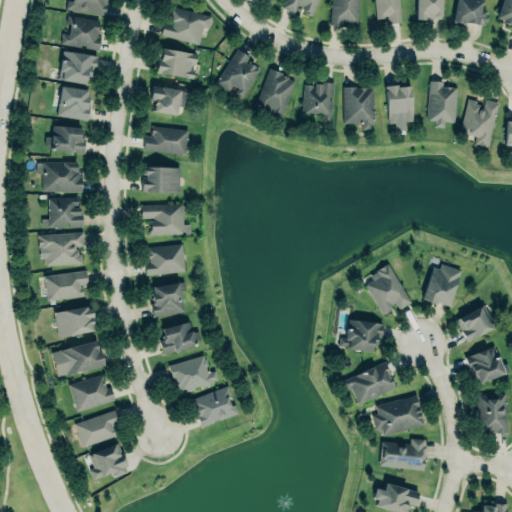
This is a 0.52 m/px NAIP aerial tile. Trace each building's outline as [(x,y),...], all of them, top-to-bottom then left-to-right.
[(65,0),(64,9),(103,15),(105,0),(65,0)] [(284,0),(282,8),(293,12),(295,7),(312,13),(316,0),(284,0)] [(357,0),(329,0),(329,25),(341,25),(341,21),(357,21),(357,0)] [(373,0),(399,0),(401,20),(386,22),(386,14),(384,14),(384,21),(376,21),(373,0)] [(415,0),(440,0),(440,17),(428,17),(428,19),(415,19),(415,0)] [(454,0),(451,19),(463,21),(463,19),(483,23),(486,9),(480,8),(481,0),(454,0)] [(511,26),(511,0),(499,0),(494,15),(501,17),(500,20),(506,22),(506,21),(510,22),(509,25),(511,26)] [(159,34),(197,43),(201,26),(207,27),(210,14),(172,6),(168,22),(162,21),(159,34)] [(97,48),(99,35),(96,34),(96,31),(99,31),(100,25),(97,25),(98,19),(67,14),(66,22),(70,23),(68,33),(62,32),(60,42),(79,45),(80,43),(84,44),(84,46),(97,48)] [(155,72),(191,77),(195,52),(158,47),(155,72)] [(236,47),(215,79),(227,87),(231,82),(237,86),(234,90),(240,94),(258,67),(253,64),(254,63),(248,59),(246,61),(244,60),(247,55),(236,47)] [(84,82),(84,74),(92,75),(95,54),(60,50),(56,79),(84,82)] [(280,115),(294,78),(268,68),(253,105),(280,115)] [(429,78),(442,79),(441,84),(456,85),(453,120),(443,120),(443,125),(434,125),(434,119),(426,118),(429,78)] [(332,83),(302,82),(300,113),(320,114),(320,122),(330,122),(332,83)] [(387,122),(395,121),(395,116),(402,116),(402,120),(412,119),(408,83),(396,84),(396,82),(384,83),(387,122)] [(56,114),(86,118),(88,105),(85,105),(86,101),(87,101),(88,94),(85,94),(86,88),(60,84),(56,114)] [(185,90),(150,84),(148,99),(153,99),(151,110),(175,114),(176,105),(183,106),(185,90)] [(342,122),(360,122),(360,128),(370,128),(370,123),(371,123),(371,121),(373,121),(373,108),(370,108),(370,103),(372,103),(372,86),(355,86),(355,85),(342,85),(342,122)] [(474,136),(472,143),(487,146),(496,101),(483,98),(482,103),(465,99),(458,133),(474,136)] [(511,119),(504,120),(503,144),(511,144),(511,119)] [(51,122),(80,125),(79,132),(80,132),(80,137),(84,137),(82,151),(48,148),(51,122)] [(151,124),(188,128),(185,153),(141,148),(143,133),(150,133),(151,124)] [(35,160),(77,160),(77,168),(78,168),(78,175),(80,175),(80,189),(42,189),(42,171),(35,171),(35,160)] [(141,190),(177,192),(178,166),(142,165),(141,190)] [(47,196),(47,217),(40,218),(40,227),(79,226),(78,196),(47,196)] [(181,202),(139,203),(139,217),(148,217),(149,234),(188,233),(188,223),(182,223),(181,202)] [(43,261),(47,264),(81,262),(80,252),(77,252),(77,248),(74,248),(74,245),(83,244),(82,230),(36,233),(37,247),(44,247),(45,255),(43,257),(43,261)] [(146,246),(147,261),(143,262),(144,274),(183,270),(180,242),(146,246)] [(369,274),(376,269),(375,268),(386,262),(410,300),(399,307),(394,299),(390,302),(391,303),(388,305),(389,308),(382,313),(364,284),(365,280),(371,277),(369,274)] [(430,263),(421,299),(449,306),(457,269),(430,263)] [(43,274),(46,299),(82,294),(81,284),(87,283),(85,268),(43,274)] [(183,312),(180,281),(149,284),(151,315),(183,312)] [(457,317),(456,316),(482,302),(489,315),(493,313),(498,322),(466,340),(454,318),(457,317)] [(89,305),(52,311),(56,336),(93,330),(89,305)] [(371,341),(375,342),(375,340),(375,335),(380,336),(381,322),(374,320),(373,320),(364,318),(363,318),(358,318),(355,317),(347,317),(346,327),(345,327),(344,336),(338,335),(337,344),(343,345),(343,346),(370,349),(370,348),(370,347),(371,341)] [(160,327),(163,338),(157,339),(161,353),(197,344),(195,334),(191,335),(188,320),(160,327)] [(54,375),(101,366),(96,340),(50,349),(54,375)] [(464,355),(491,345),(499,365),(505,362),(507,369),(477,381),(475,377),(473,378),(464,355)] [(207,371),(202,353),(167,364),(176,394),(217,381),(213,369),(207,371)] [(349,387),(356,403),(394,387),(384,361),(340,379),(345,389),(349,387)] [(113,399),(109,386),(104,387),(100,373),(67,383),(75,410),(113,399)] [(190,397),(227,383),(231,395),(227,396),(229,403),(233,402),(237,411),(218,419),(217,417),(212,419),(212,421),(201,425),(190,397)] [(423,423),(382,433),(380,425),(374,427),(371,413),(376,412),(374,403),(415,392),(423,423)] [(505,430),(503,392),(475,393),(476,431),(505,430)] [(118,433),(110,410),(73,422),(81,446),(118,433)] [(423,437),(409,436),(409,442),(380,439),(378,463),(422,468),(424,444),(422,444),(423,437)] [(92,478),(110,470),(113,475),(125,470),(123,465),(125,464),(116,441),(114,442),(113,441),(90,451),(90,452),(87,453),(93,466),(88,468),(92,478)] [(399,511),(405,511),(408,504),(414,506),(418,490),(384,482),(382,489),(375,487),(371,505),(399,511)] [(471,510),(471,511),(504,511),(505,504),(480,503),(479,511),(471,510)]
